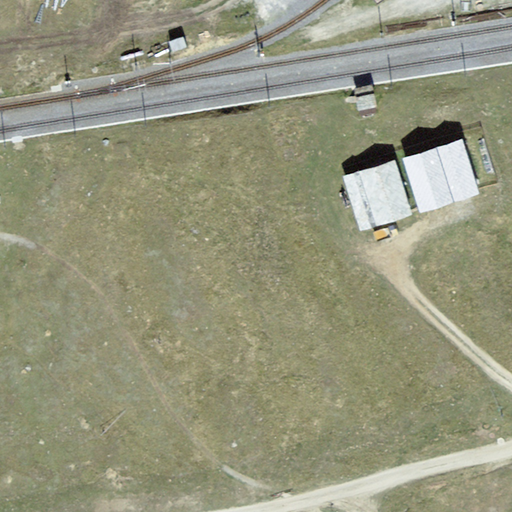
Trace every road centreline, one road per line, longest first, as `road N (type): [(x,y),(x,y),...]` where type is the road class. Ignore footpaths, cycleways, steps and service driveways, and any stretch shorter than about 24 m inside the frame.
road 1 (track): [(249,511),(397,479),(511,439)]
road 2 (track): [(452,0),(327,20)]
